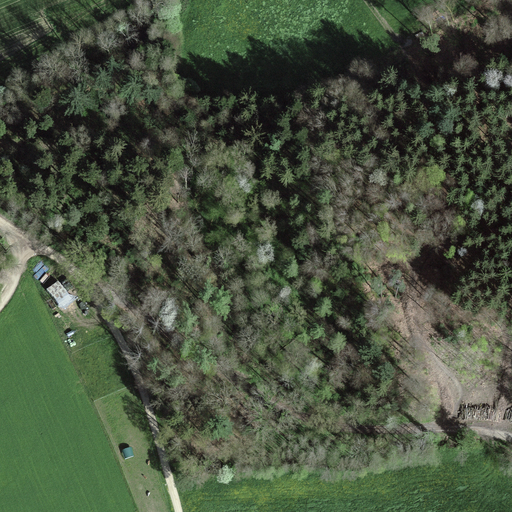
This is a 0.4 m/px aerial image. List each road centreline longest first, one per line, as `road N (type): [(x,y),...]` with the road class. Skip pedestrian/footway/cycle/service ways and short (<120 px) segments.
road 1 (track): [(511,439),(299,417),(75,273)]
road 2 (unclassified): [(178,511),(146,399),(118,336),(75,273),(29,240)]
